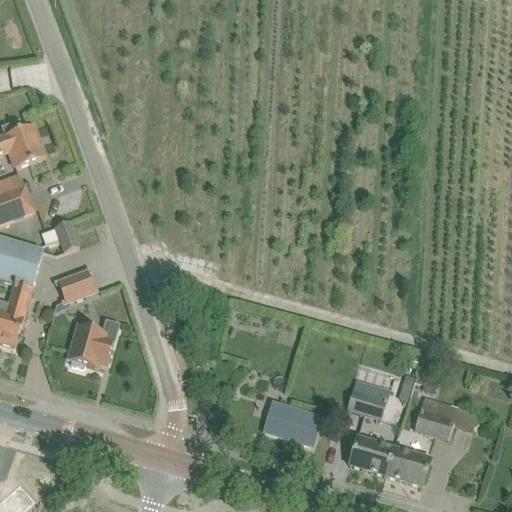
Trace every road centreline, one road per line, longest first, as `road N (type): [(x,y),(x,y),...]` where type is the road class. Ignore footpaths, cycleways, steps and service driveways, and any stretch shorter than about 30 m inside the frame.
road 1 (unclassified): [(167,459),(178,403),(32,0)]
road 2 (tertiary): [(348,511),(167,459)]
road 3 (tertiary): [(167,459),(0,410)]
